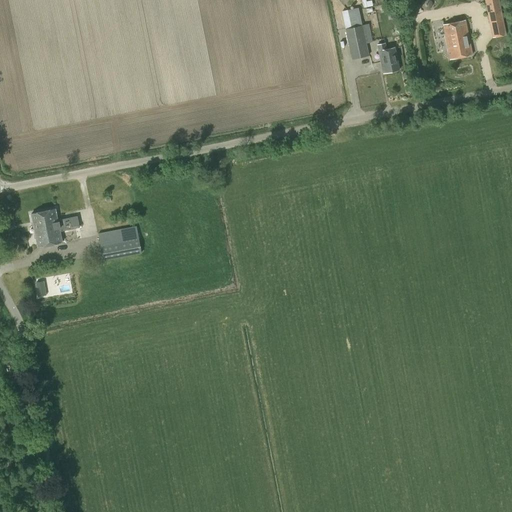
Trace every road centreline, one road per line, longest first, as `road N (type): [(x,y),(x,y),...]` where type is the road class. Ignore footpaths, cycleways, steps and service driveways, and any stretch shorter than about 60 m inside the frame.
road 1 (unclassified): [(0,189),(511,88)]
road 2 (unclassified): [(57,511),(26,346),(0,286)]
